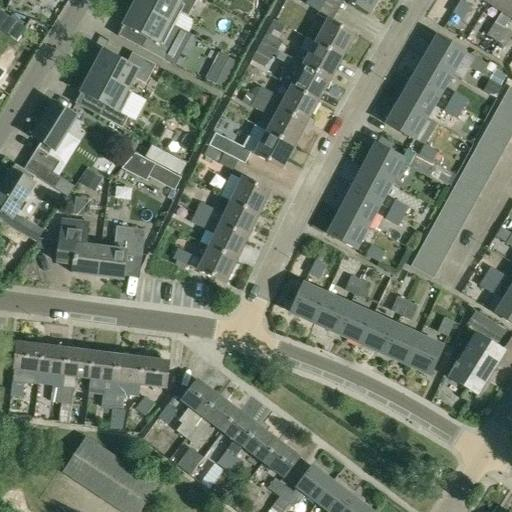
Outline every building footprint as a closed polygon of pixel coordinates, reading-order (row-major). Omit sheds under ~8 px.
[(21,0),(58,15),(64,1),(62,0),(21,0)] [(136,0),(134,4),(135,5),(174,26),(180,14),(188,18),(197,0),(136,0)] [(326,3),(321,0),(308,0),(306,4),(320,12),(326,3)] [(347,0),(369,13),(376,0),(347,0)] [(464,19),(472,6),(462,0),(461,0),(453,13),(464,19)] [(487,35),(497,40),(511,18),(511,16),(511,0),(492,0),(489,5),(502,12),(487,35)] [(124,25),(147,38),(142,49),(165,61),(171,50),(164,46),(174,26),(135,5),(124,25)] [(244,44),(254,23),(237,16),(227,37),(244,44)] [(317,42),(343,57),(356,34),(329,20),(317,42)] [(465,36),(475,42),(483,29),(474,23),(465,36)] [(511,30),(506,27),(497,40),(507,46),(511,37),(511,30)] [(283,42),(267,33),(262,42),(278,51),(283,42)] [(465,51),(439,36),(426,59),(453,74),(465,51)] [(300,50),(295,60),(331,80),(343,57),(316,43),(309,56),(300,50)] [(272,55),(259,48),(251,61),(265,69),(272,55)] [(290,66),(281,82),(292,88),(319,102),(331,80),(279,51),(275,58),(290,66)] [(103,52),(92,73),(132,92),(138,81),(145,85),(156,66),(132,54),(125,64),(103,52)] [(239,64),(219,55),(206,80),(226,90),(239,64)] [(475,56),(475,57),(469,66),(483,74),(489,64),(475,56)] [(426,59),(413,81),(440,96),(453,74),(426,59)] [(495,69),(490,78),(489,79),(500,86),(506,76),(495,69)] [(128,118),(120,114),(131,93),(92,73),(81,93),(105,106),(99,117),(122,129),(128,118)] [(413,81),(401,102),(427,118),(440,96),(413,81)] [(269,104),(270,103),(281,109),(280,110),(307,125),(319,102),(292,88),(286,100),(261,87),(260,89),(257,88),(254,89),(251,95),(255,98),(256,97),(269,104)] [(455,91),(449,101),(463,109),(469,99),(455,91)] [(251,106),(264,113),(269,104),(256,97),(255,98),(251,106)] [(511,101),(504,97),(499,108),(511,114),(511,101)] [(458,119),(463,109),(449,101),(444,111),(458,119)] [(415,140),(427,118),(401,102),(388,125),(415,140)] [(41,143),(31,160),(53,174),(60,163),(51,157),(76,118),(54,104),(53,105),(50,103),(43,114),(46,116),(33,138),(41,143)] [(511,114),(499,108),(493,118),(511,128),(511,114)] [(268,132),(295,147),(307,125),(280,110),(268,132)] [(511,128),(493,118),(487,129),(510,141),(511,137),(511,128)] [(487,129),(481,139),(504,152),(510,141),(487,129)] [(283,170),(295,147),(268,132),(256,155),(283,170)] [(210,146),(246,164),(252,152),(217,133),(210,146)] [(481,139),(475,150),(498,162),(504,152),(481,139)] [(377,145),(365,168),(392,182),(404,159),(377,145)] [(424,145),(417,157),(417,158),(432,166),(439,152),(424,145)] [(146,159),(155,164),(180,177),(187,164),(152,146),(146,159)] [(204,155),(233,170),(238,160),(210,146),(204,155)] [(475,150),(469,161),(492,173),(498,162),(475,150)] [(412,168),(446,186),(451,176),(432,166),(417,158),(412,168)] [(60,181),(61,179),(53,174),(31,160),(24,170),(15,165),(0,189),(0,211),(2,213),(0,215),(0,222),(7,227),(33,186),(31,184),(35,179),(52,189),(60,181)] [(469,161),(464,171),(487,184),(492,173),(469,161)] [(175,190),(176,189),(182,178),(180,177),(155,164),(148,176),(175,190)] [(365,168),(354,191),(381,204),(392,182),(365,168)] [(464,171),(458,182),(481,194),(487,184),(464,171)] [(242,178),(231,201),(259,215),(270,191),(242,178)] [(458,182),(452,192),(475,205),(481,194),(458,182)] [(381,204),(354,191),(342,213),(369,227),(381,204)] [(452,192),(446,203),(469,215),(475,205),(452,192)] [(395,199),(390,209),(404,217),(409,207),(395,199)] [(225,214),(220,224),(249,238),(259,215),(231,201),(225,214)] [(214,209),(200,202),(195,212),(209,219),(214,209)] [(446,203),(440,213),(463,226),(469,215),(446,203)] [(399,226),(404,217),(390,209),(385,219),(399,226)] [(209,219),(195,212),(191,222),(205,228),(209,219)] [(357,250),(369,227),(342,213),(330,237),(357,250)] [(440,213),(435,224),(458,236),(463,226),(440,213)] [(72,274),(97,277),(101,248),(85,246),(88,224),(63,220),(60,246),(58,246),(55,267),(73,269),(72,274)] [(220,224),(216,234),(210,247),(238,260),(249,238),(220,224)] [(435,224),(429,235),(452,247),(452,246),(458,236),(435,224)] [(119,228),(118,236),(116,250),(101,248),(97,277),(123,280),(126,255),(142,257),(145,231),(119,228)] [(429,235),(423,245),(446,258),(452,247),(429,235)] [(381,262),(386,252),(371,245),(366,255),(381,262)] [(423,245),(417,256),(440,268),(446,258),(423,245)] [(210,247),(203,260),(178,248),(174,258),(227,284),(238,260),(210,247)] [(417,256),(411,266),(434,279),(440,268),(417,256)] [(316,260),(309,274),(319,278),(325,264),(316,260)] [(492,267),(485,277),(501,288),(508,277),(492,267)] [(345,290),(355,294),(362,280),(352,276),(345,290)] [(485,277),(480,286),(505,301),(497,313),(496,315),(511,324),(511,294),(510,293),(501,288),(485,277)] [(365,299),(371,285),(362,280),(355,294),(365,299)] [(315,324),(327,296),(304,285),(291,313),(315,324)] [(315,324),(338,334),(350,306),(327,296),(315,324)] [(398,297),(392,311),(401,315),(408,301),(398,297)] [(408,301),(401,315),(412,320),(418,306),(408,301)] [(338,334),(360,344),(372,316),(350,306),(338,334)] [(360,344),(382,355),(396,327),(372,316),(360,344)] [(449,336),(455,322),(444,317),(438,332),(449,336)] [(396,327),(382,355),(405,365),(418,337),(396,327)] [(478,394),(504,352),(476,335),(458,364),(455,364),(453,367),(455,370),(450,378),(478,394)] [(429,376),(442,348),(418,337),(405,365),(429,376)] [(39,373),(42,348),(17,344),(14,370),(39,373)] [(39,373),(64,376),(67,351),(42,348),(39,373)] [(67,351),(64,376),(91,380),(94,354),(67,351)] [(95,427),(110,429),(112,410),(114,394),(119,357),(94,354),(91,380),(88,393),(99,395),(95,427)] [(125,396),(139,398),(144,360),(119,357),(114,394),(125,396)] [(166,389),(169,364),(144,360),(141,386),(166,389)] [(187,438),(196,426),(218,397),(198,381),(182,402),(189,408),(179,421),(183,424),(177,431),(187,438)] [(13,382),(11,396),(23,397),(25,383),(13,382)] [(50,401),(61,403),(63,388),(51,386),(50,401)] [(74,389),(63,388),(61,403),(72,404),(74,389)] [(125,396),(114,394),(112,410),(123,411),(125,396)] [(146,417),(155,404),(145,396),(136,409),(146,417)] [(203,418),(223,433),(238,412),(218,397),(203,418)] [(159,417),(158,418),(168,425),(177,413),(167,406),(159,417)] [(223,433),(243,448),(258,427),(238,412),(223,433)] [(196,426),(187,438),(196,445),(205,433),(196,426)] [(258,427),(243,448),(263,463),(279,443),(258,427)] [(123,511),(139,511),(156,486),(86,439),(64,473),(123,511)] [(283,479),(299,458),(279,443),(263,463),(283,479)] [(218,463),(227,470),(237,456),(228,450),(218,463)] [(235,476),(245,463),(237,456),(227,470),(235,476)] [(294,492),(288,487),(280,496),(271,508),(277,511),(286,511),(295,501),(299,505),(306,496),(317,504),(333,484),(312,468),(294,492)] [(269,487),(280,496),(288,487),(276,478),(269,487)] [(317,504),(327,511),(342,511),(353,499),(333,484),(317,504)] [(342,511),(370,511),(353,499),(342,511)]
